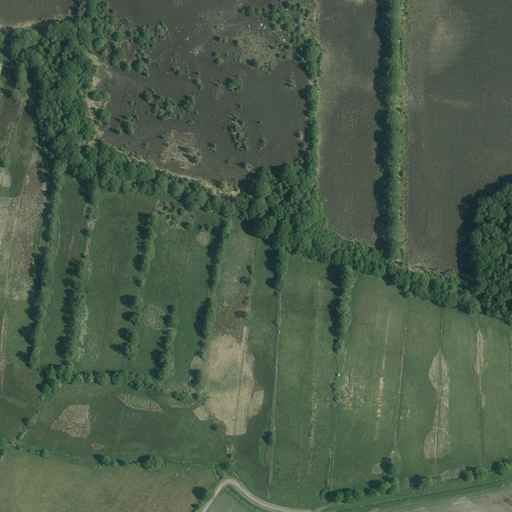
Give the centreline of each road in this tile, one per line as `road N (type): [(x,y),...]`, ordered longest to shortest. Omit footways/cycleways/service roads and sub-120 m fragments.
road 1 (track): [(396,0),(397,269)]
road 2 (track): [(511,301),(457,298),(397,269)]
